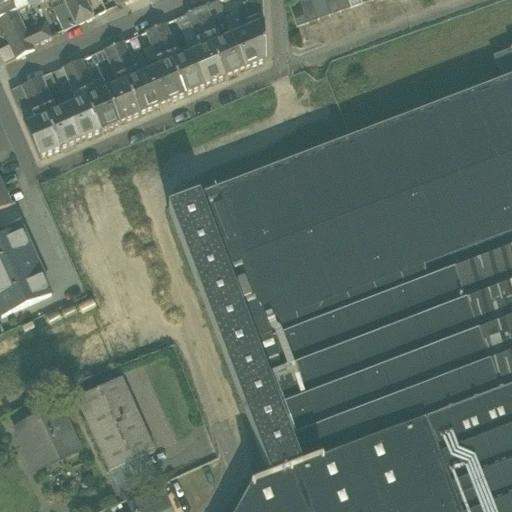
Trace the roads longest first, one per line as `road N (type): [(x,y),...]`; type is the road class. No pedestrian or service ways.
road 1 (residential): [(0,102),(34,177),(279,68)]
road 2 (unclassified): [(211,511),(231,477),(159,270)]
road 3 (unclassified): [(474,0),(279,68)]
